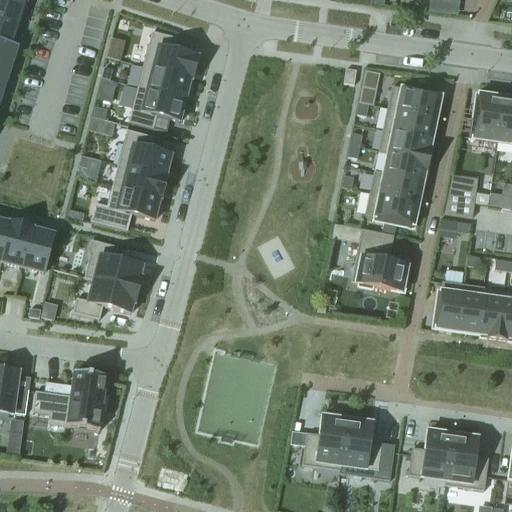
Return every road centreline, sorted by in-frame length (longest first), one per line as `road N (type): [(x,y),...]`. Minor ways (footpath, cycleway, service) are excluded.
road 1 (residential): [(156,361),(246,23)]
road 2 (residential): [(399,395),(467,56)]
road 3 (residential): [(246,23),(467,56)]
road 4 (residential): [(0,342),(156,361)]
road 5 (residential): [(116,511),(156,361)]
road 6 (unknown): [(307,381),(273,439),(259,510)]
road 7 (residential): [(399,395),(396,412),(511,429)]
